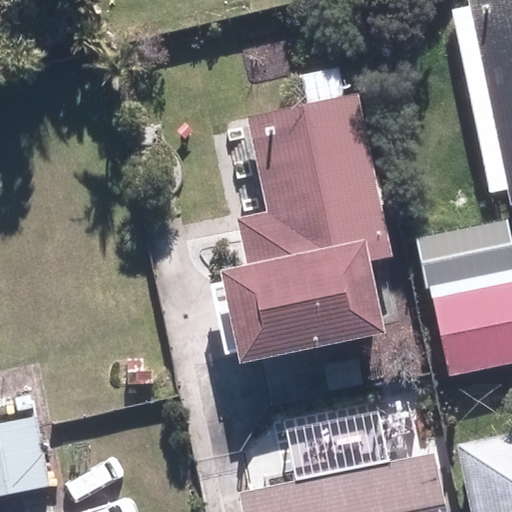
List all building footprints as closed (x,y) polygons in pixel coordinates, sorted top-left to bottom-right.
[(511,0),(465,0),(459,1),(498,192),(511,189),(511,0)] [(397,254),(366,93),(259,113),(277,210),(248,216),(257,263),(236,267),(254,361),(396,334),(381,257),(397,254)] [(511,220),(424,237),(433,282),(511,267),(511,220)] [(457,375),(511,364),(511,283),(442,297),(457,375)] [(0,495),(56,484),(42,417),(0,425),(0,495)] [(511,511),(511,431),(465,441),(479,511),(511,511)] [(453,511),(440,451),(249,491),(253,511),(453,511)]
